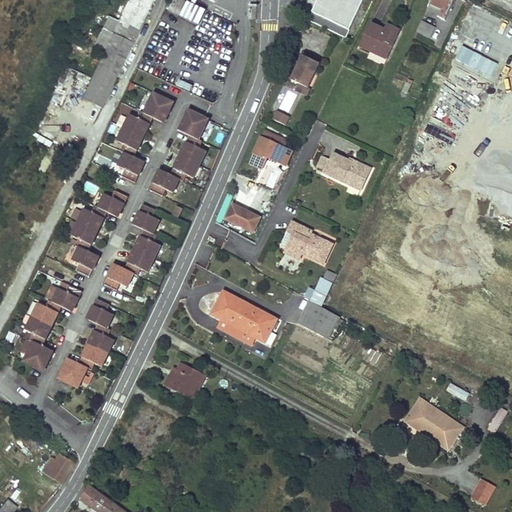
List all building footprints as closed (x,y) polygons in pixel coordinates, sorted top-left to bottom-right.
[(101,110),(154,0),(129,0),(82,100),(101,110)] [(321,0),(316,15),(352,33),(366,0),(321,0)] [(432,0),(431,4),(444,10),(441,17),(440,18),(446,20),(455,0),(432,0)] [(200,25),(207,11),(187,2),(180,15),(200,25)] [(431,4),(427,10),(441,17),(444,10),(431,4)] [(423,21),(417,31),(431,37),(435,27),(423,21)] [(385,29),(373,22),(361,45),(389,58),(400,36),(385,29)] [(388,23),(385,29),(400,36),(403,30),(388,23)] [(318,65),(300,57),(289,82),(297,86),(306,90),(318,65)] [(405,82),(400,93),(405,95),(411,81),(408,80),(407,83),(405,82)] [(306,90),(297,86),(294,92),(305,98),(308,91),(306,90)] [(288,92),(282,109),(289,111),(295,94),(288,92)] [(174,100),(160,94),(157,102),(153,99),(146,113),(143,111),(139,118),(132,115),(119,142),(126,146),(124,152),(127,153),(121,166),(128,170),(124,177),(137,184),(145,169),(143,168),(146,162),(137,158),(144,143),(142,142),(147,132),(149,133),(156,119),(165,123),(168,117),(170,118),(174,110),(170,107),(174,100)] [(208,118),(194,111),(191,118),(188,116),(184,125),(185,126),(183,131),(192,136),(184,151),(186,152),(181,162),(179,160),(172,175),(163,171),(161,176),(159,175),(152,191),(165,196),(168,190),(175,193),(182,180),(186,182),(189,177),(195,180),(208,153),(202,150),(205,143),(201,141),(208,126),(205,125),(208,118)] [(272,120),(286,127),(290,118),(276,111),(272,120)] [(288,152),(260,139),(249,163),(257,167),(262,165),(265,157),(283,164),(288,152)] [(364,187),(373,170),(358,162),(356,165),(351,162),(351,161),(336,153),(333,160),(328,170),(326,172),(351,185),(353,182),(364,187)] [(333,160),(325,155),(320,165),(328,170),(333,160)] [(364,187),(353,182),(351,185),(362,191),(364,187)] [(131,197),(118,191),(114,198),(106,195),(100,207),(96,206),(93,212),(86,209),(79,223),(76,229),(73,235),(81,239),(77,246),(80,247),(75,260),(82,264),(78,272),(91,279),(99,263),(96,262),(99,256),(91,252),(98,237),(96,236),(101,225),(103,226),(110,213),(119,217),(122,211),(124,212),(131,197)] [(158,211),(145,204),(138,219),(140,219),(137,226),(145,230),(138,244),(140,245),(135,255),(133,254),(126,269),(118,265),(115,271),(113,269),(106,284),(119,290),(123,283),(130,287),(136,274),(139,276),(142,269),(149,273),(163,246),(156,242),(159,237),(155,234),(162,221),(155,218),(158,211)] [(261,218),(233,204),(226,218),(254,232),(261,218)] [(184,209),(179,206),(175,216),(180,218),(184,209)] [(295,232),(286,248),(300,255),(302,252),(322,263),(332,244),(311,233),(313,231),(293,220),(289,229),(295,232)] [(79,223),(74,221),(71,227),(76,229),(79,223)] [(300,255),(286,248),(285,251),(298,258),(300,255)] [(347,319),(322,307),(337,275),(327,270),(323,278),(321,277),(314,290),(308,287),(304,296),(310,299),(298,323),(329,339),(335,328),(341,330),(347,319)] [(86,290),(72,284),(68,292),(61,289),(55,286),(49,298),(51,299),(47,306),(40,303),(27,329),(34,332),(31,338),(35,340),(28,355),(32,357),(28,364),(41,371),(45,364),(48,365),(53,356),(51,354),(53,349),(45,345),(52,331),(49,329),(54,319),(57,321),(64,306),(72,311),(76,304),(78,305),(86,290)] [(276,321),(223,292),(212,316),(222,321),(218,328),(251,346),(255,339),(270,347),(276,336),(269,332),(276,321)] [(112,304),(99,298),(91,312),(93,313),(90,319),(98,323),(91,338),(95,339),(90,349),(87,348),(79,362),(71,359),(68,365),(66,364),(62,372),(65,373),(62,382),(75,388),(79,381),(82,382),(89,368),(93,370),(96,363),(102,367),(116,340),(110,337),(113,330),(109,329),(115,315),(108,312),(112,304)] [(22,352),(28,355),(35,340),(31,338),(30,338),(22,352)] [(182,362),(178,369),(180,370),(182,371),(186,364),(182,362)] [(192,389),(188,397),(193,400),(198,392),(194,389),(200,380),(202,382),(206,375),(186,364),(182,371),(180,370),(174,380),(192,389)] [(175,367),(170,378),(174,380),(180,370),(178,369),(175,367)] [(165,386),(188,397),(192,389),(174,380),(170,378),(168,377),(165,386)] [(455,384),(451,391),(469,400),(473,393),(455,384)] [(421,401),(406,423),(417,431),(421,426),(452,448),(465,430),(421,401)] [(510,409),(505,407),(493,429),(498,431),(510,409)] [(421,426),(417,431),(449,453),(452,448),(421,426)] [(121,434),(106,459),(121,469),(118,474),(127,479),(130,475),(128,473),(145,449),(121,434)] [(49,470),(47,473),(62,484),(75,465),(60,455),(56,460),(52,457),(45,467),(49,470)] [(482,480),(472,499),(486,507),(496,488),(482,480)] [(122,511),(88,488),(80,500),(97,511),(122,511)] [(7,500),(0,509),(0,511),(13,511),(17,508),(7,500)]
